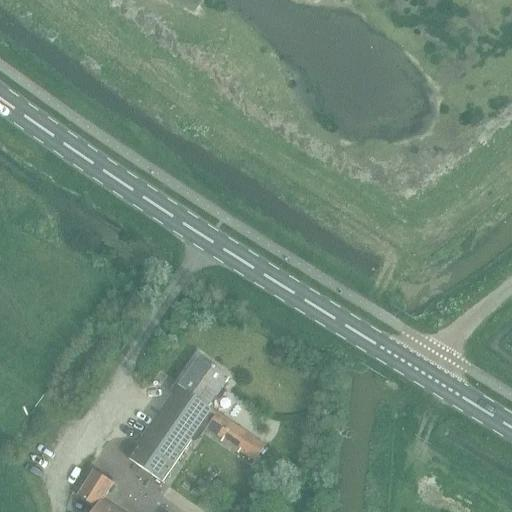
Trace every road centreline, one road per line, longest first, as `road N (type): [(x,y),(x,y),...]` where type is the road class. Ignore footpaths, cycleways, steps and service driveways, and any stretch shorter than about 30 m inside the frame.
road 1 (primary): [(423,376),(0,101)]
road 2 (unclassified): [(423,376),(482,304),(511,281)]
